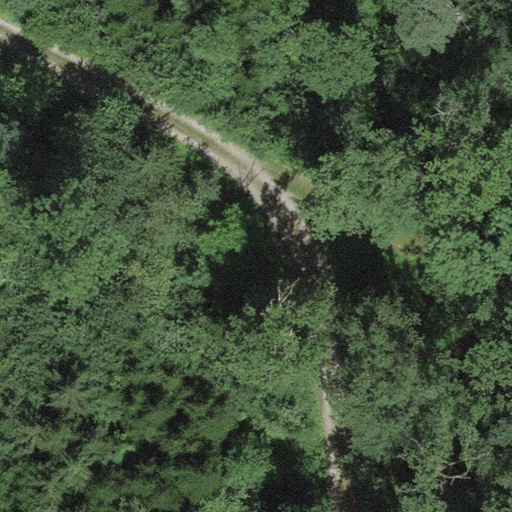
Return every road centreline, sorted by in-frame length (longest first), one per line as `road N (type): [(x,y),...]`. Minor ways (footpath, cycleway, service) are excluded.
road 1 (track): [(0,34),(308,191),(511,329)]
road 2 (track): [(308,191),(331,291),(347,511)]
